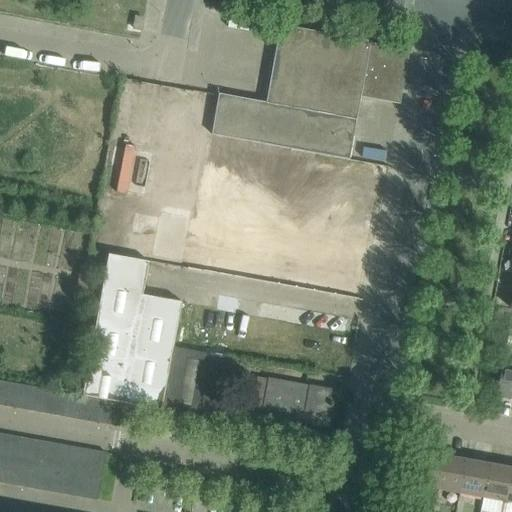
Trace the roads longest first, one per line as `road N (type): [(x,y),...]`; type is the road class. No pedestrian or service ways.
road 1 (residential): [(371,415),(445,5)]
road 2 (residential): [(357,483),(0,418)]
road 3 (residential): [(0,33),(155,62),(174,46),(182,0)]
road 4 (residential): [(511,440),(371,415)]
